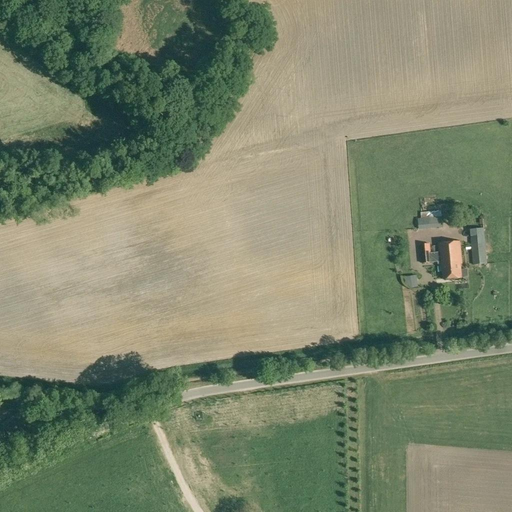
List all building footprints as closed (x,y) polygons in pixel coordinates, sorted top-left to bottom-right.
[(417,219),(418,229),(442,227),(441,211),(420,212),(421,218),(417,219)] [(442,265),(443,279),(461,277),(459,263),(462,263),(460,241),(438,243),(439,252),(430,253),(429,244),(420,245),(422,263),(440,262),(440,265),(442,265)] [(472,245),(473,264),(488,263),(486,244),(472,245)] [(405,285),(411,288),(417,287),(415,276),(404,278),(404,280),(405,285)] [(24,413),(3,427),(9,436),(30,422),(24,413)] [(226,464),(219,424),(198,428),(208,478),(217,477),(215,466),(226,464)] [(226,451),(228,475),(237,474),(236,450),(226,451)] [(181,468),(167,472),(173,491),(186,487),(181,468)] [(178,511),(216,511),(210,487),(175,497),(178,511)]
